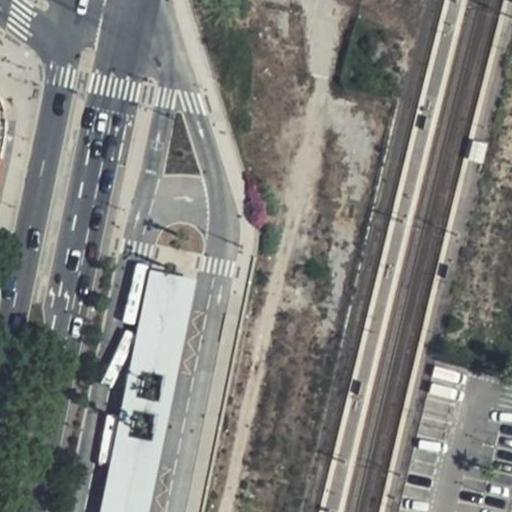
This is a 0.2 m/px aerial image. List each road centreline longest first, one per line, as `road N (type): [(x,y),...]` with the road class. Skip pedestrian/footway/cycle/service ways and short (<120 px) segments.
road 1 (primary): [(34,511),(126,37)]
road 2 (primary): [(66,60),(0,363)]
